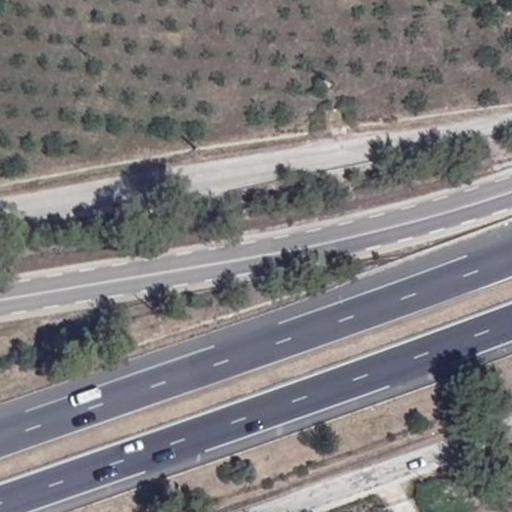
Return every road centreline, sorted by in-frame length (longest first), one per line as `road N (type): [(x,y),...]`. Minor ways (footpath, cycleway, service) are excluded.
road 1 (motorway): [(511,255),(0,443)]
road 2 (motorway): [(0,504),(511,318)]
road 3 (secondary): [(511,191),(280,250),(0,298)]
road 4 (unclassified): [(511,115),(0,205)]
road 5 (unclassified): [(511,426),(256,511)]
